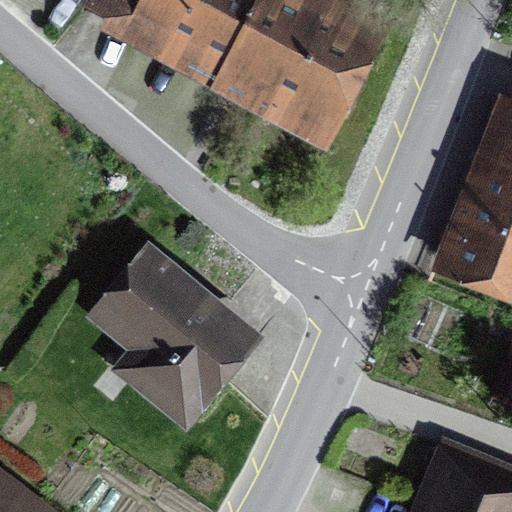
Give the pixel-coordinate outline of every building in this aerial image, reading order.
[(370,23),(332,4),(328,13),(303,0),(96,0),(320,121),(370,23)] [(511,128),(458,265),(511,286),(511,128)] [(248,338),(148,256),(101,314),(166,367),(151,387),(185,415),(248,338)] [(436,511),(511,511),(511,472),(449,447),(426,507),(437,511),(436,511)] [(0,511),(50,511),(18,487),(6,502),(0,498),(0,511)]
